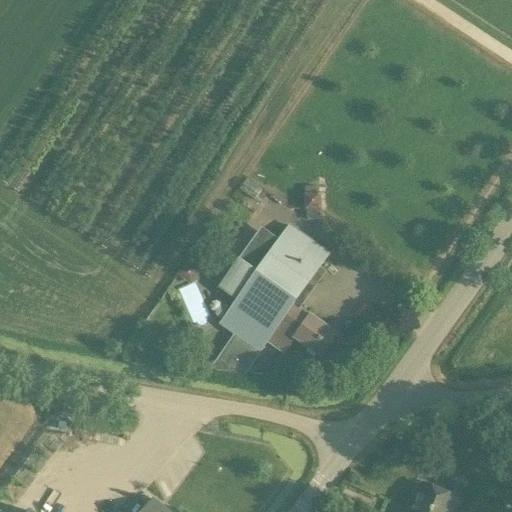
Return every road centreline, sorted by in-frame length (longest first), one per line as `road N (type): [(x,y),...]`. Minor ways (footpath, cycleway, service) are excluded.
road 1 (unclassified): [(349,446),(274,415),(0,365)]
road 2 (unclassified): [(388,397),(511,224)]
road 3 (unclassified): [(388,397),(452,400),(511,391)]
